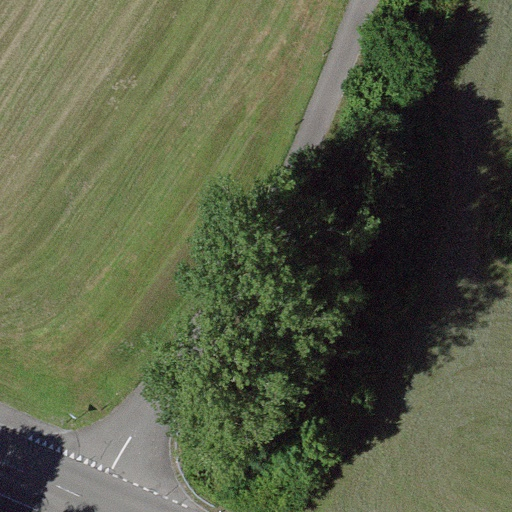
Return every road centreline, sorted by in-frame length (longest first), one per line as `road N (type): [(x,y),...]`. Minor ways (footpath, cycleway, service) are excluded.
road 1 (track): [(98,503),(307,162),(370,0)]
road 2 (primary): [(0,464),(117,511)]
